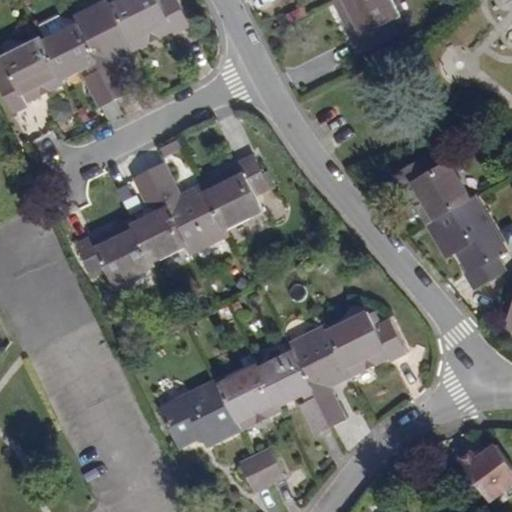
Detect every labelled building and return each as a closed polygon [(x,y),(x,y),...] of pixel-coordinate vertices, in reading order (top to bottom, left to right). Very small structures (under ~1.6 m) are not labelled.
[(81,24),(96,55),(104,72),(117,99),(133,91),(125,73),(121,74),(112,56),(120,53),(122,58),(138,50),(116,6),(113,0),(109,0),(77,16),(81,24)] [(165,0),(161,2),(159,0),(128,0),(116,6),(138,50),(174,32),(177,35),(189,28),(175,0),(165,0)] [(388,24),(402,17),(394,0),(342,0),(340,1),(358,39),(356,40),(363,53),(394,37),(388,24)] [(91,67),(88,59),(96,55),(81,24),(45,41),(65,81),(91,67)] [(29,104),(67,85),(65,81),(45,41),(44,38),(5,57),(14,75),(1,82),(17,113),(30,106),(29,104)] [(104,106),(117,99),(104,72),(91,78),(104,106)] [(241,161),(242,164),(203,183),(226,229),(265,209),(257,193),(270,186),(255,154),(241,161)] [(405,189),(408,187),(429,224),(448,213),(472,199),(450,160),(434,170),(426,157),(398,175),(405,189)] [(193,252),(229,234),(226,229),(203,183),(189,190),(191,195),(184,198),(177,183),(179,182),(171,165),(154,173),(167,199),(174,214),(190,246),(193,252)] [(141,179),(154,205),(167,199),(154,173),(141,179)] [(495,228),(491,231),(472,199),(448,213),(429,224),(445,251),(456,244),(459,249),(455,251),(465,269),(463,270),(470,282),(501,264),(494,252),(504,246),(495,228)] [(166,218),(163,211),(136,225),(155,264),(190,246),(174,214),(166,218)] [(117,284),(156,265),(155,264),(136,225),(133,220),(96,238),(94,236),(81,243),(98,275),(110,270),(117,284)] [(376,328),(369,312),(330,331),(352,376),(389,358),(392,360),(405,353),(390,321),(376,328)] [(308,380),(317,400),(331,427),(347,419),(338,401),(336,402),(328,383),(334,379),(336,383),(352,376),(330,331),(327,325),(290,343),(293,348),(308,380)] [(293,348),(257,366),(275,404),(303,391),(300,384),(308,380),(293,348)] [(240,427),(278,409),(275,404),(257,366),(256,364),(218,382),(240,427)] [(210,442),(240,427),(218,382),(184,399),(182,395),(159,406),(179,447),(202,436),(199,430),(203,428),(210,442)] [(304,407),(317,434),(331,427),(317,400),(304,407)] [(511,432),(495,444),(490,437),(477,446),(505,487),(511,482),(511,432)] [(280,477),(268,450),(254,456),(267,483),(280,477)] [(254,489),(267,483),(254,456),(241,463),(254,489)] [(422,511),(424,511),(414,503),(407,511),(422,511)]
